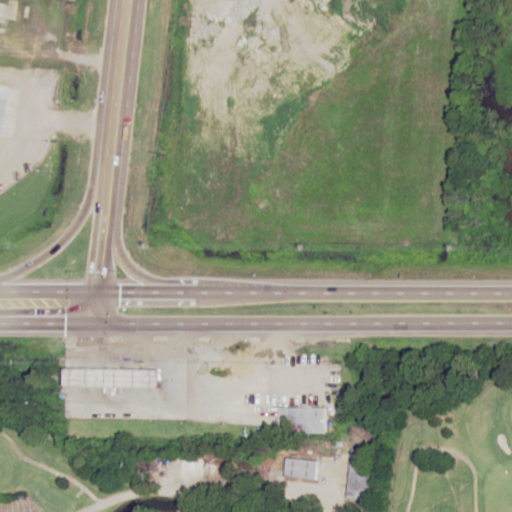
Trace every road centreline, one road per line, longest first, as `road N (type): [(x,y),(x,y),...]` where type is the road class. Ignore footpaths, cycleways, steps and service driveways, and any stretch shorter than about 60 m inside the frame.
road 1 (trunk): [(511,293),(0,293)]
road 2 (trunk): [(101,326),(511,326)]
road 3 (secondary): [(101,326),(112,143)]
road 4 (secondary): [(112,143),(72,229),(0,279)]
road 5 (secondary): [(112,143),(127,0)]
road 6 (secondary): [(213,293),(148,272),(106,214)]
